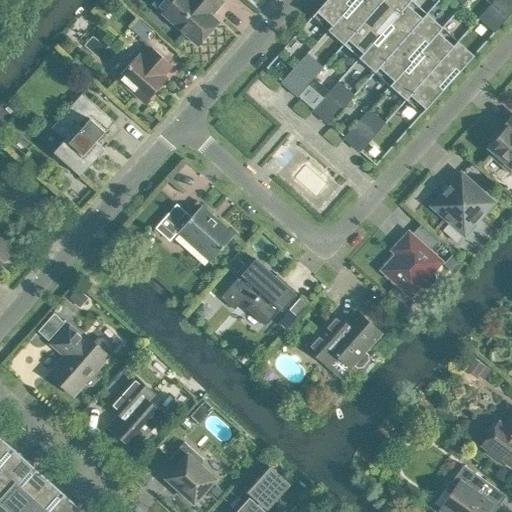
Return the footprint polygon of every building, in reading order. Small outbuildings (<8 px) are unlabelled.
[(174,0),(162,13),(198,45),(219,22),(211,15),(223,2),(221,0),(174,0)] [(328,30),(355,0),(326,0),(312,16),(328,30)] [(344,44),(383,0),(355,0),(328,30),(344,44)] [(359,58),(411,0),(383,0),(344,44),(359,58)] [(375,72),(427,13),(412,0),(411,0),(359,58),(375,72)] [(488,8),(480,17),(489,25),(497,16),(488,8)] [(390,86),(443,27),(427,13),(375,72),(390,86)] [(156,34),(138,18),(129,27),(148,43),(156,34)] [(406,99),(458,41),(443,27),(390,86),(406,99)] [(422,114),(474,55),(458,41),(406,99),(422,114)] [(146,103),(161,86),(156,82),(172,65),(152,48),(143,57),(139,53),(117,78),(146,103)] [(312,60),(304,69),(314,78),(322,69),(312,60)] [(309,85),(298,96),(301,98),(313,109),(323,98),(309,85)] [(343,88),(335,97),(345,105),(353,97),(343,88)] [(96,141),(113,122),(114,121),(82,93),(52,128),(65,140),(54,152),(81,176),(105,149),(96,141)] [(374,116),(366,125),(376,133),(384,124),(374,116)] [(511,170),(511,116),(511,117),(491,140),(494,142),(489,148),(494,153),(492,155),(511,172),(511,170)] [(443,194),(432,205),(452,223),(450,225),(460,234),(469,233),(478,223),(476,222),(493,202),(461,173),(451,185),(450,185),(442,193),(443,194)] [(177,203),(155,228),(165,237),(175,226),(179,230),(178,232),(178,233),(179,232),(211,260),(210,261),(211,262),(235,235),(234,234),(233,235),(202,207),(202,206),(201,205),(191,217),(177,203)] [(404,246),(397,254),(383,270),(411,295),(420,285),(424,288),(428,288),(435,279),(435,275),(432,272),(441,262),(409,232),(399,242),(404,246)] [(0,266),(15,250),(0,236),(0,266)] [(256,258),(221,297),(235,309),(245,298),(251,303),(246,308),(265,325),(296,291),(277,274),(275,276),(256,258)] [(79,290),(70,299),(79,307),(88,298),(79,290)] [(353,363),(357,366),(362,366),(368,359),(368,355),(364,352),(381,333),(357,311),(346,324),(335,315),(307,346),(326,364),(336,353),(351,366),(353,363)] [(38,331),(48,340),(64,323),(54,313),(38,331)] [(65,356),(49,373),(74,395),(108,356),(107,355),(111,350),(111,345),(102,337),(97,337),(93,343),(84,334),(82,336),(69,324),(52,344),(65,356)] [(120,414),(109,426),(133,448),(163,415),(148,401),(155,394),(135,377),(110,405),(120,414)] [(211,408),(204,401),(197,409),(204,416),(211,408)] [(499,421),(482,445),(488,449),(486,452),(498,460),(500,457),(511,466),(511,413),(504,425),(499,421)] [(0,484),(24,458),(0,435),(0,484)] [(197,453),(184,441),(168,459),(177,467),(167,478),(177,487),(176,487),(184,494),(194,502),(215,479),(200,465),(203,462),(202,458),(197,453)] [(0,500),(13,511),(20,511),(49,480),(24,458),(0,484),(0,500)] [(265,511),(261,508),(285,481),(286,480),(270,466),(266,470),(255,461),(235,484),(246,493),(228,511),(265,511)] [(480,494),(488,482),(464,465),(447,488),(452,492),(440,509),(443,511),(494,511),(498,506),(480,494)] [(64,511),(74,502),(49,480),(20,511),(64,511)] [(85,511),(74,502),(64,511),(85,511)]
